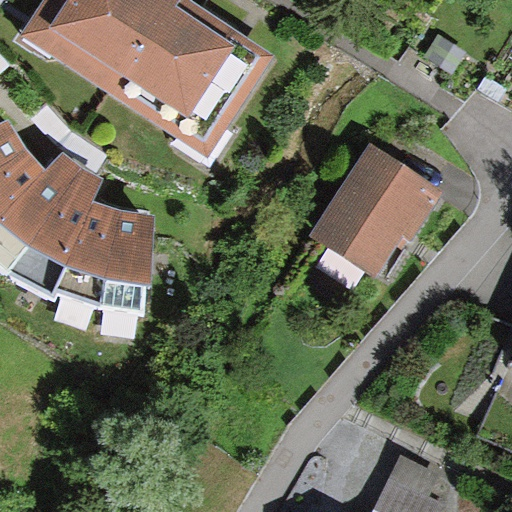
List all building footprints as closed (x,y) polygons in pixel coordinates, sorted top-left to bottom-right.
[(280,66),(171,0),(53,0),(25,48),(220,165),(280,66)] [(0,69),(0,89),(10,81),(0,69)] [(47,183),(7,131),(0,135),(0,228),(40,270),(109,296),(156,304),(163,231),(98,217),(110,191),(61,167),(47,183)] [(441,192),(370,154),(316,254),(387,292),(441,192)] [(446,511),(395,486),(381,511),(446,511)]
